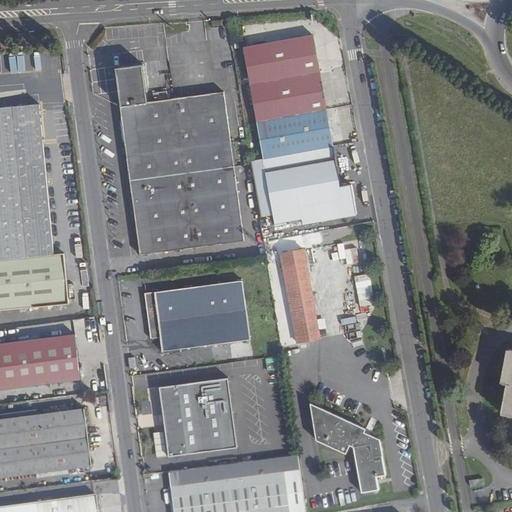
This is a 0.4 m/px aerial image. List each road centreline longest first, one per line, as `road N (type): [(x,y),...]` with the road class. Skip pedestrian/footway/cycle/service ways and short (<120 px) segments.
road 1 (tertiary): [(344,0),(436,511)]
road 2 (unclassified): [(75,9),(73,43),(135,511)]
road 3 (unknown): [(131,255),(234,244),(245,235),(225,85),(199,69),(193,3)]
road 4 (unknown): [(42,79),(64,255),(72,265),(103,269)]
road 5 (unknown): [(308,245),(341,388)]
road 6 (unknown): [(306,476),(295,389),(314,378),(341,388)]
road 7 (unknown): [(288,224),(355,212),(356,170),(374,163)]
road 8 (unknown): [(113,350),(93,348),(88,329),(77,326),(0,335)]
road 9 (unknown): [(42,79),(51,59),(137,46),(154,54)]
